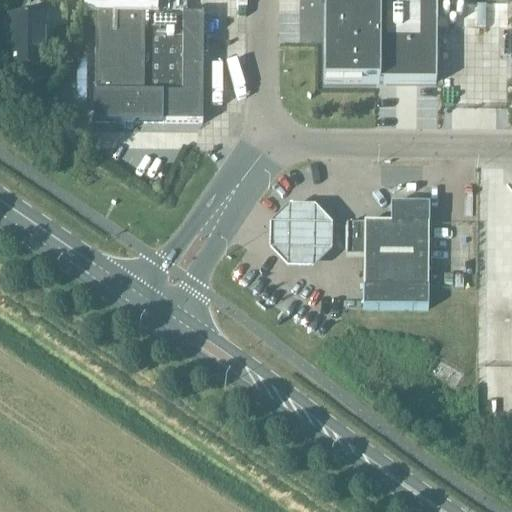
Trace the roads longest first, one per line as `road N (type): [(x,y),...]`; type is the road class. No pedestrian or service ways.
road 1 (primary): [(453,511),(174,312)]
road 2 (primary): [(144,320),(428,511)]
road 3 (unclassified): [(266,144),(511,145)]
road 4 (primary): [(0,221),(144,320)]
road 5 (primary): [(143,290),(0,193)]
road 6 (unclassified): [(174,312),(238,206),(237,184)]
road 7 (unclassified): [(237,184),(214,193),(143,290)]
road 8 (unclassified): [(266,144),(262,0)]
